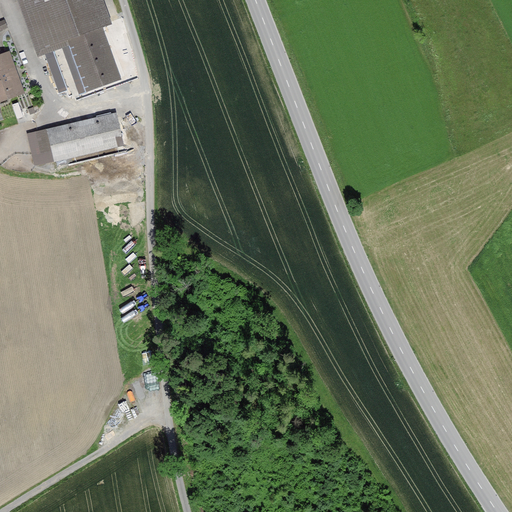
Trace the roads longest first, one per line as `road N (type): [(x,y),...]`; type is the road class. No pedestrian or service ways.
road 1 (tertiary): [(501,511),(393,337),(256,0)]
road 2 (track): [(122,0),(139,59),(166,405)]
road 3 (track): [(142,89),(50,112),(7,0)]
road 4 (track): [(6,511),(166,405)]
